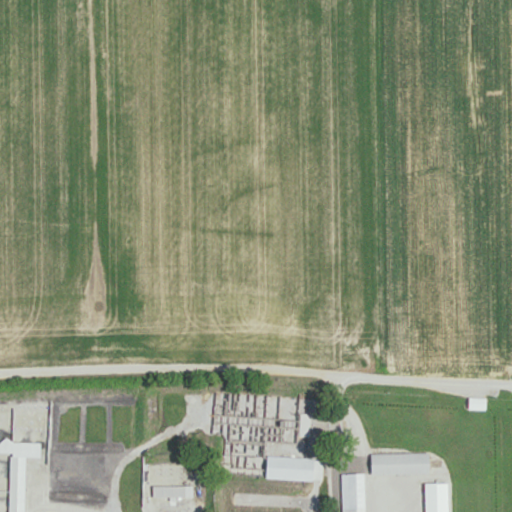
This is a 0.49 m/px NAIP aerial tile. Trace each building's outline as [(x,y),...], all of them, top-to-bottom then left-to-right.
[(470,409),(487,409),(487,398),(470,398),(470,409)] [(9,511),(25,511),(27,457),(42,457),(42,442),(0,441),(0,489),(10,490),(9,511)] [(373,452),(373,475),(431,475),(431,452),(373,452)] [(268,479),(316,481),(317,458),(268,456),(268,479)] [(342,511),(366,511),(366,473),(343,473),(342,511)]
